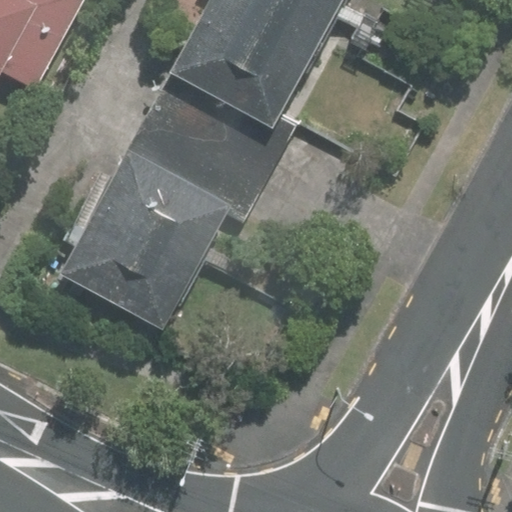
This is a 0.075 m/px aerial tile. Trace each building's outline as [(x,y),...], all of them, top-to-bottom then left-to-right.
[(0,0),(0,71),(1,70),(35,88),(83,0),(0,0)] [(271,130),(279,114),(341,0),(210,0),(169,74),(271,130)] [(416,0),(385,0),(382,6),(419,26),(429,7),(416,0)] [(271,130),(169,74),(127,151),(230,207),(225,216),(239,224),(294,123),(279,114),(271,130)] [(161,332),(225,216),(230,207),(127,151),(59,276),(161,332)]
